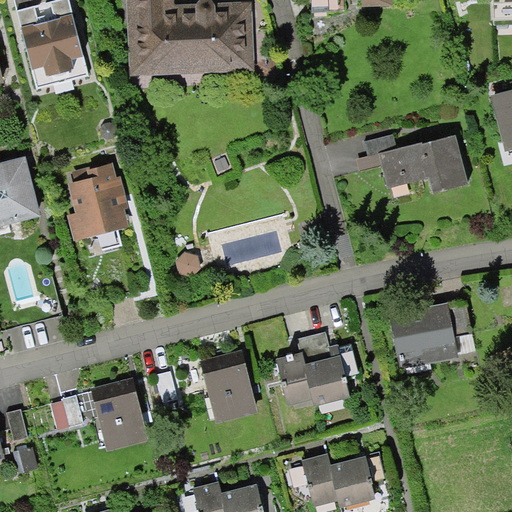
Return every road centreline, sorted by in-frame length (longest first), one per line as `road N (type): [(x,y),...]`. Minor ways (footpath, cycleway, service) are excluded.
road 1 (residential): [(0,372),(351,282)]
road 2 (residential): [(276,0),(351,282)]
road 3 (residential): [(351,282),(511,251)]
